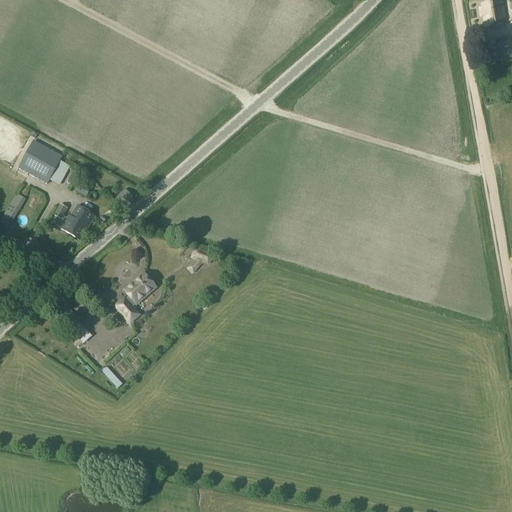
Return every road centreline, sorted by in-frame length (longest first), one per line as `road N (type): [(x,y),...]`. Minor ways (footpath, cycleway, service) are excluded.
road 1 (unclassified): [(65,272),(372,0)]
road 2 (track): [(511,305),(455,0)]
road 3 (track): [(257,102),(63,0)]
